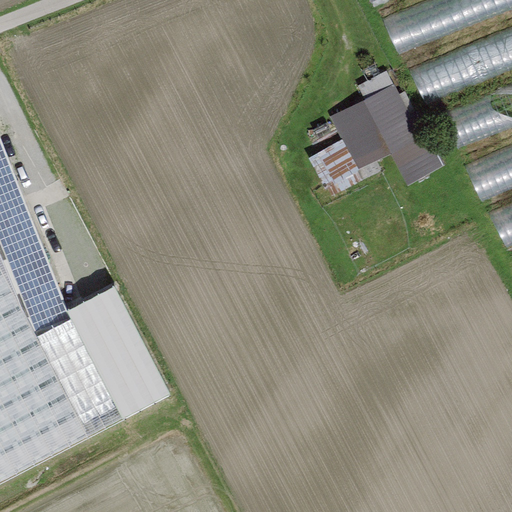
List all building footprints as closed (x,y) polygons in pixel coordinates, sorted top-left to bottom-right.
[(511,0),(425,0),(386,13),(398,49),(494,17),(494,16),(511,10),(511,0)] [(400,78),(330,113),(357,167),(390,150),(405,181),(442,163),(400,78)] [(454,144),(511,126),(511,84),(497,90),(496,87),(442,103),(454,144)] [(0,477),(125,414),(71,314),(0,132),(0,477)] [(511,142),(472,155),(482,189),(511,180),(511,142)] [(511,203),(494,210),(506,241),(511,238),(511,203)]
